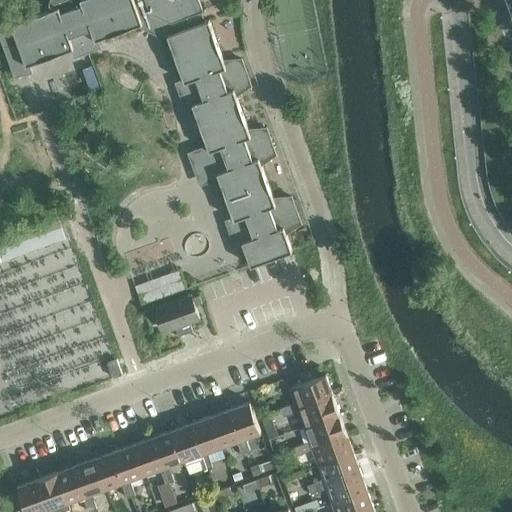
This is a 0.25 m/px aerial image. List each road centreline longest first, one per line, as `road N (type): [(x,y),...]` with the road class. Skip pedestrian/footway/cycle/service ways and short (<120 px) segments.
road 1 (residential): [(0,444),(335,321)]
road 2 (residential): [(414,511),(349,324),(335,321)]
